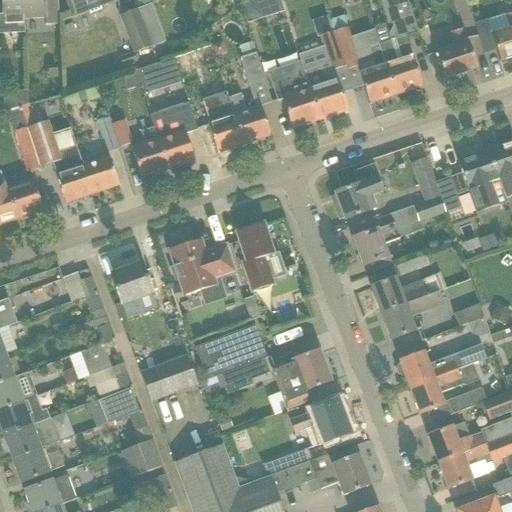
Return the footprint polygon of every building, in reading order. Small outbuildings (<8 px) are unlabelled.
[(22,19),(21,0),(0,0),(1,3),(0,3),(0,34),(23,34),(22,19)] [(44,0),(21,0),(22,19),(44,18),(44,26),(58,25),(56,0),(54,0),(44,1),(44,0)] [(68,0),(65,1),(72,17),(117,0),(68,0)] [(283,12),(278,0),(249,0),(240,6),(246,24),(283,12)] [(390,41),(377,45),(394,96),(421,87),(412,57),(406,38),(418,33),(407,0),(381,0),(380,3),(387,24),(393,27),(388,35),(390,41)] [(149,6),(137,10),(151,48),(163,43),(149,6)] [(151,48),(137,10),(119,17),(133,53),(133,54),(151,48)] [(491,36),(499,62),(511,57),(511,14),(504,16),(509,30),(491,36)] [(332,33),(344,68),(345,67),(347,71),(361,66),(363,74),(359,75),(368,105),(394,96),(377,45),(356,53),(348,28),(332,33)] [(435,53),(444,80),(476,69),(467,43),(466,43),(461,30),(449,34),(453,47),(435,53)] [(330,72),(344,68),(332,33),(319,37),(330,72)] [(174,58),(180,80),(182,85),(195,81),(189,65),(200,61),(204,74),(217,69),(210,46),(174,58)] [(133,53),(119,58),(122,67),(136,62),(133,54),(133,53)] [(240,94),(228,98),(243,146),(270,137),(260,107),(271,103),(255,54),(239,59),(255,110),(245,113),(240,94)] [(182,104),(175,82),(180,80),(174,58),(135,72),(140,88),(147,85),(156,112),(182,104)] [(318,121),(303,74),(304,74),(303,73),(301,67),(279,75),(277,71),(267,74),(276,101),(276,102),(281,100),(291,130),(318,121)] [(304,74),(303,74),(318,121),(347,112),(335,75),(324,79),(322,73),(315,69),(303,73),(304,74)] [(98,88),(83,92),(86,102),(101,97),(98,88)] [(8,111),(8,113),(21,109),(25,108),(28,107),(27,92),(2,93),(3,112),(8,111)] [(76,95),(62,99),(65,109),(79,104),(76,95)] [(243,146),(228,98),(211,104),(217,122),(207,126),(216,154),(243,146)] [(105,107),(108,119),(109,119),(119,149),(130,145),(125,126),(128,125),(131,124),(124,102),(105,107)] [(25,108),(21,109),(23,117),(27,129),(27,130),(32,129),(25,108)] [(21,109),(8,113),(27,172),(40,168),(29,137),(28,135),(27,130),(27,129),(23,117),(21,109)] [(194,162),(179,116),(166,120),(164,114),(149,119),(152,129),(154,128),(168,170),(194,162)] [(109,119),(108,119),(95,122),(104,153),(119,149),(109,119)] [(29,137),(40,168),(52,164),(59,162),(56,152),(57,151),(48,123),(32,129),(27,130),(28,135),(29,137)] [(154,128),(152,129),(140,133),(143,146),(131,150),(140,179),(168,170),(154,128)] [(511,141),(489,150),(506,200),(511,197),(511,141)] [(65,204),(91,195),(81,166),(75,146),(57,151),(56,152),(59,162),(52,164),(65,204)] [(506,200),(489,150),(456,161),(474,214),(505,204),(504,200),(506,200)] [(108,157),(81,166),(91,195),(118,187),(108,157)] [(410,165),(423,203),(440,197),(435,182),(434,183),(426,160),(410,165)] [(0,225),(15,220),(6,191),(0,173),(0,225)] [(334,194),(338,204),(333,206),(338,221),(343,219),(344,221),(375,209),(371,197),(382,192),(376,178),(334,194)] [(449,178),(435,182),(440,197),(446,214),(459,209),(449,178)] [(32,182),(6,191),(15,220),(42,212),(32,182)] [(440,197),(423,203),(390,215),(393,225),(377,231),(376,230),(351,239),(362,268),(387,258),(383,246),(400,240),(400,239),(423,230),(420,223),(446,214),(440,197)] [(245,263),(241,264),(251,293),(273,286),(264,258),(272,255),(262,225),(236,233),(245,263)] [(172,250),(168,251),(173,268),(170,269),(174,281),(177,280),(183,298),(199,293),(215,287),(213,282),(219,280),(235,275),(232,265),(226,246),(211,251),(212,253),(205,255),(200,241),(183,246),(182,244),(171,247),(172,250)] [(395,266),(399,277),(428,266),(424,255),(395,266)] [(110,276),(117,295),(120,305),(121,305),(126,319),(140,314),(135,299),(151,294),(140,265),(110,276)] [(370,288),(380,314),(438,293),(445,290),(440,275),(422,281),(399,289),(395,279),(370,288)] [(96,294),(90,278),(78,283),(84,298),(96,294)] [(154,291),(166,324),(181,318),(169,286),(154,291)] [(438,293),(380,314),(390,341),(415,332),(410,318),(443,306),(438,293)] [(84,298),(94,322),(105,318),(102,309),(96,294),(84,298)] [(252,298),(243,301),(250,321),(259,318),(252,298)] [(0,330),(7,328),(16,324),(7,300),(0,302),(0,330)] [(478,306),(453,315),(458,328),(483,319),(478,306)] [(497,306),(491,318),(504,325),(510,312),(497,306)] [(96,331),(101,345),(102,345),(102,346),(114,342),(108,326),(105,318),(94,322),(71,330),(74,338),(96,331)] [(420,330),(423,341),(447,332),(443,321),(419,329),(420,330)] [(219,377),(245,367),(263,360),(267,359),(254,326),(194,348),(207,381),(219,377)] [(16,351),(7,328),(0,330),(0,356),(4,355),(16,351)] [(79,354),(88,377),(106,371),(111,369),(102,346),(102,345),(101,345),(79,354)] [(408,389),(470,366),(486,360),(480,345),(427,365),(423,353),(398,362),(399,365),(397,365),(396,370),(398,375),(402,377),(404,376),(408,389)] [(292,361),(292,362),(270,371),(285,411),(308,403),(307,401),(313,399),(310,390),(330,383),(318,351),(292,361)] [(0,356),(0,384),(13,379),(4,355),(0,356)] [(185,358),(140,375),(150,403),(196,386),(185,358)] [(245,367),(219,377),(226,395),(252,385),(250,380),(268,374),(263,360),(245,367)] [(470,366),(408,389),(418,416),(443,406),(437,390),(460,382),(462,386),(476,381),(470,366)] [(99,400),(118,393),(131,388),(125,373),(113,378),(113,379),(110,381),(106,371),(88,377),(85,378),(89,389),(94,387),(99,400)] [(0,384),(0,411),(35,398),(27,374),(13,379),(0,384)] [(137,404),(131,388),(118,393),(125,409),(137,404)] [(452,415),(482,404),(486,402),(481,389),(447,402),(452,415)] [(511,392),(486,402),(482,404),(488,421),(511,412),(511,392)] [(0,411),(0,430),(2,437),(31,426),(49,419),(45,409),(40,411),(35,398),(0,411)] [(289,423),(294,435),(305,431),(311,449),(349,434),(337,403),(312,413),(312,414),(289,423)] [(134,432),(139,446),(151,441),(146,428),(140,411),(128,416),(134,432)] [(68,413),(56,418),(64,439),(76,435),(68,413)] [(217,421),(221,433),(232,429),(227,418),(217,421)] [(427,437),(437,464),(485,446),(480,433),(469,438),(463,424),(451,428),(427,437)] [(2,437),(11,460),(39,449),(31,426),(2,437)] [(203,437),(209,451),(222,446),(217,432),(203,437)] [(502,460),(510,479),(510,480),(511,478),(511,436),(485,446),(437,464),(447,490),(472,481),(472,480),(494,472),(491,464),(502,460)] [(151,441),(139,446),(121,452),(131,479),(161,468),(151,441)] [(39,449),(11,460),(20,484),(48,474),(48,473),(63,467),(54,444),(39,449)] [(222,446),(209,451),(173,464),(190,511),(248,511),(240,488),(238,489),(222,446)] [(264,465),(269,477),(311,461),(307,450),(264,465)] [(369,487),(357,455),(332,465),(329,456),(311,462),(311,461),(269,477),(240,488),(248,511),(282,511),(276,494),(306,483),(310,494),(338,483),(343,496),(369,487)] [(152,480),(157,496),(170,492),(164,475),(152,480)] [(23,492),(30,511),(41,511),(60,505),(60,506),(75,500),(66,477),(51,482),(51,481),(23,492)] [(511,478),(510,480),(510,479),(492,486),(497,499),(511,493),(511,478)] [(152,480),(138,485),(144,501),(157,496),(152,480)] [(165,511),(176,508),(170,492),(157,496),(162,509),(153,511),(165,511)] [(455,511),(498,511),(497,509),(493,498),(455,511)]
